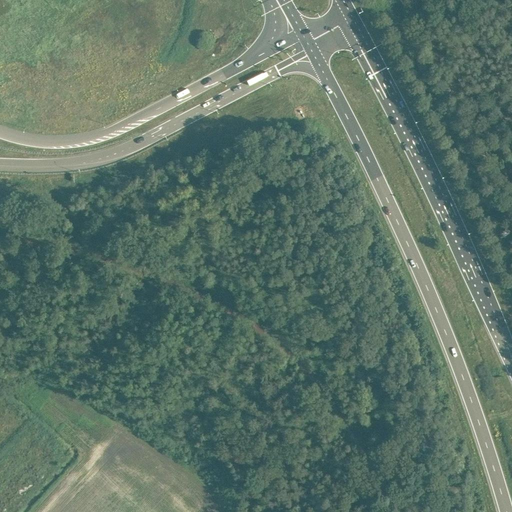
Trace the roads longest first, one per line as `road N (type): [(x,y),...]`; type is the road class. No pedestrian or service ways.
road 1 (trunk): [(312,53),(413,256),(505,511)]
road 2 (trunk): [(511,362),(463,239),(353,19)]
road 3 (motorway): [(0,161),(100,157),(312,53)]
road 4 (motorway): [(302,33),(96,135),(41,140),(0,132)]
